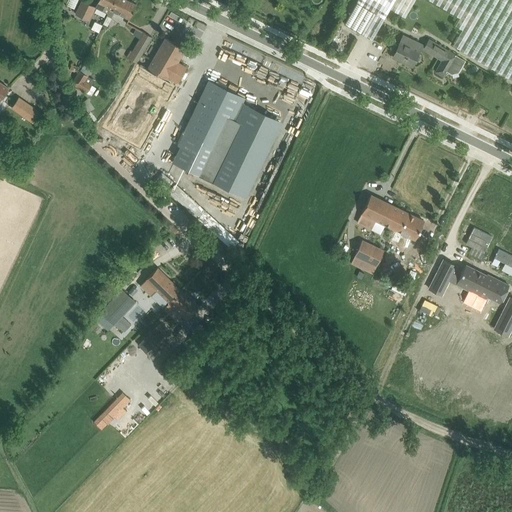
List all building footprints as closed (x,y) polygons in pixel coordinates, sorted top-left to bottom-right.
[(95,7),(88,4),(81,0),(75,14),(82,17),(89,20),(95,7)] [(98,0),(95,7),(108,13),(108,14),(110,10),(113,3),(115,4),(117,0),(98,0)] [(136,4),(127,0),(117,0),(115,4),(113,3),(110,10),(108,14),(108,13),(107,15),(111,17),(114,12),(120,14),(129,19),(130,17),(136,4)] [(345,21),(344,22),(361,32),(373,11),(385,18),(390,8),(405,16),(414,0),(430,0),(459,17),(455,25),(462,29),(453,44),(511,78),(511,0),(357,0),(356,1),(345,21)] [(171,30),(178,17),(169,11),(161,25),(171,30)] [(94,22),(91,29),(98,32),(101,25),(94,22)] [(144,32),(132,51),(130,49),(126,56),(136,62),(152,37),(144,32)] [(397,47),(393,56),(412,66),(420,48),(437,57),(443,47),(429,39),(425,45),(403,35),(397,47)] [(182,47),(165,38),(147,69),(169,82),(171,79),(177,82),(186,67),(178,62),(185,49),(186,50),(188,46),(184,43),(182,47)] [(442,60),(435,71),(444,76),(447,71),(452,74),(458,72),(465,60),(456,55),(443,47),(437,57),(442,60)] [(169,82),(140,65),(104,127),(133,144),(169,82)] [(283,74),(294,79),(298,71),(286,66),(283,74)] [(85,80),(88,75),(80,70),(77,74),(72,83),(85,91),(87,92),(92,85),(85,80)] [(296,82),(305,84),(307,76),(298,74),(296,82)] [(208,80),(183,133),(255,168),(270,136),(235,119),(245,97),(208,80)] [(0,99),(8,88),(0,81),(0,99)] [(19,98),(12,107),(22,114),(33,122),(40,112),(29,105),(19,98)] [(234,248),(241,240),(181,185),(173,193),(234,248)] [(362,213),(357,222),(371,229),(380,233),(384,224),(385,224),(396,230),(399,231),(408,213),(384,201),(370,195),(362,213)] [(396,230),(394,234),(400,236),(402,232),(415,239),(424,221),(408,213),(399,231),(396,230)] [(384,250),(375,245),(362,239),(351,262),(373,273),(384,250)] [(453,272),(450,278),(472,289),(471,291),(477,294),(487,274),(486,275),(465,265),(460,276),(453,272)] [(150,274),(145,279),(152,285),(146,291),(149,294),(163,307),(168,302),(169,302),(183,316),(186,319),(191,314),(198,307),(189,298),(157,267),(150,274)] [(439,268),(429,288),(442,294),(449,280),(450,278),(453,272),(452,272),(451,274),(439,268)] [(487,274),(477,294),(478,294),(486,298),(488,295),(497,300),(497,301),(500,303),(509,285),(487,274)] [(407,294),(408,290),(395,286),(394,289),(407,294)] [(102,310),(101,311),(118,328),(120,327),(124,331),(130,323),(122,316),(135,301),(122,289),(105,307),(102,310)] [(511,308),(506,305),(494,328),(508,335),(511,326),(511,308)] [(164,349),(176,337),(161,322),(138,345),(153,360),(164,349)] [(404,341),(394,363),(408,369),(417,347),(404,341)] [(133,385),(125,392),(131,398),(139,391),(133,385)] [(131,399),(123,391),(94,421),(102,429),(131,399)]
